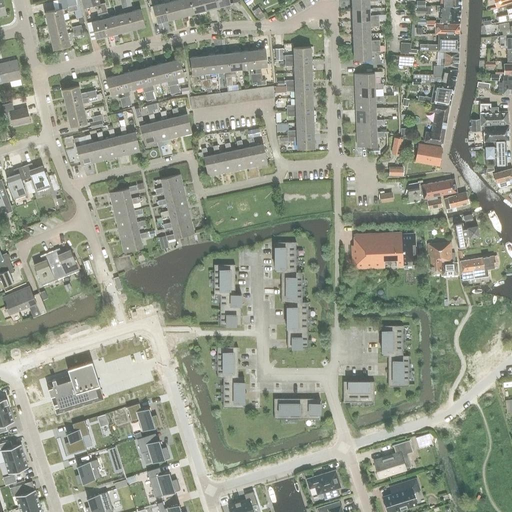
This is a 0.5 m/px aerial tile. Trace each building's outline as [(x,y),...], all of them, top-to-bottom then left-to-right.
[(75,0),(59,0),(57,1),(59,9),(62,8),(67,7),(76,5),(75,0)] [(102,13),(100,4),(98,0),(90,0),(93,6),(95,5),(99,20),(91,22),(96,39),(108,35),(104,18),(103,18),(102,13)] [(177,0),(174,0),(165,3),(169,20),(181,16),(177,0)] [(190,0),(177,0),(181,16),(194,13),(190,0)] [(190,0),(194,13),(206,10),(203,0),(190,0)] [(203,0),(206,10),(218,7),(216,0),(203,0)] [(351,0),(352,9),(369,8),(369,1),(378,1),(378,0),(351,0)] [(497,8),(506,5),(511,3),(511,0),(494,0),(495,1),(497,8)] [(157,23),(169,20),(165,3),(152,6),(157,23)] [(511,3),(506,5),(508,14),(497,17),(498,22),(511,19),(511,3)] [(425,8),(417,8),(417,13),(431,14),(431,6),(425,6),(425,8)] [(461,6),(441,6),(437,6),(437,11),(442,11),(441,22),(459,23),(461,6)] [(258,7),(253,11),(259,20),(265,16),(258,7)] [(48,25),(64,21),(62,8),(59,9),(45,12),(48,25)] [(353,22),(379,21),(379,15),(370,15),(369,8),(352,9),(353,22)] [(128,12),(133,29),(145,26),(141,9),(128,12)] [(120,32),(133,29),(128,12),(116,15),(120,32)] [(108,35),(120,32),(116,15),(104,18),(108,35)] [(64,21),(48,25),(50,37),(67,33),(64,21)] [(353,34),(370,34),(370,26),(379,26),(379,21),(353,22),(353,34)] [(459,24),(459,23),(437,23),(437,21),(427,21),(427,24),(426,27),(435,27),(435,35),(438,35),(456,35),(456,34),(459,34),(459,24)] [(511,22),(499,24),(499,30),(502,30),(502,35),(511,34),(511,35),(511,34),(511,22)] [(67,33),(50,37),(53,49),(70,46),(67,33)] [(353,47),(380,46),(380,40),(370,40),(370,34),(353,34),(353,47)] [(426,50),(445,51),(456,51),(459,51),(459,46),(459,43),(459,34),(456,35),(438,35),(437,45),(426,44),(426,50)] [(511,61),(511,37),(507,38),(508,40),(499,40),(499,43),(508,42),(508,61),(511,61)] [(417,54),(417,49),(411,49),(411,44),(401,43),(400,53),(411,54),(417,54)] [(380,51),(380,46),(353,47),(354,60),(371,59),(371,52),(380,51)] [(285,55),(285,61),(311,60),(311,47),(293,47),(294,55),(285,55)] [(283,55),(282,48),(275,48),(276,59),(284,59),(284,55),(283,55)] [(265,49),(253,50),(255,68),(255,74),(260,73),(260,67),(267,66),(265,49)] [(242,69),(255,68),(253,50),(240,52),(242,69)] [(433,75),(443,75),(444,67),(445,66),(458,67),(459,51),(456,51),(445,51),(445,59),(441,59),(440,66),(434,66),(433,75)] [(240,52),(228,53),(230,77),(235,76),(234,70),(242,69),(240,52)] [(230,77),(228,53),(215,55),(217,72),(225,71),(226,77),(230,77)] [(210,73),(217,72),(215,55),(203,56),(205,79),(210,79),(210,73)] [(190,58),(192,75),(200,74),(201,80),(205,79),(203,56),(190,58)] [(412,67),(413,57),(400,56),(398,68),(403,68),(403,66),(412,67)] [(173,85),(178,83),(176,77),(184,75),(179,59),(167,62),(173,85)] [(311,60),(285,61),(285,66),(294,66),(294,73),(312,72),(311,60)] [(16,61),(0,64),(0,82),(20,78),(16,61)] [(159,82),(167,80),(168,86),(173,85),(167,62),(155,65),(159,82)] [(149,91),(153,90),(152,84),(159,82),(155,65),(143,68),(149,91)] [(454,87),(457,69),(444,67),(443,75),(433,75),(433,76),(434,76),(434,77),(424,77),(423,84),(434,84),(454,87)] [(135,88),(142,86),(144,92),(149,91),(143,68),(131,72),(135,88)] [(123,91),(124,97),(129,96),(127,90),(135,88),(131,72),(118,75),(123,91)] [(312,85),(312,72),(294,73),(295,80),(286,80),(286,86),(312,85)] [(375,85),(375,84),(374,77),(383,77),(382,72),(374,72),(374,73),(354,74),(355,86),(375,85)] [(110,95),(123,91),(118,75),(106,78),(110,95)] [(511,94),(511,76),(503,76),(502,94),(511,94)] [(375,97),(375,96),(375,89),(383,88),(383,83),(375,84),(375,85),(355,86),(355,98),(375,97)] [(452,95),(454,87),(434,84),(432,98),(427,97),(418,96),(418,100),(431,103),(432,102),(446,104),(450,105),(452,95)] [(312,85),(286,86),(286,91),(295,91),(295,98),(313,97),(312,85)] [(87,97),(86,92),(81,94),(79,86),(62,89),(65,102),(87,97)] [(376,109),(375,108),(375,101),(383,101),(383,96),(375,96),(375,97),(355,98),(356,110),(376,109)] [(84,110),(83,103),(89,102),(88,102),(87,97),(65,102),(67,114),(84,110)] [(287,105),(287,111),(313,110),(313,97),(295,98),(296,105),(287,105)] [(13,102),(0,105),(0,110),(1,114),(10,112),(13,125),(30,122),(27,108),(14,111),(13,102)] [(449,105),(446,104),(432,102),(431,103),(430,112),(435,113),(431,133),(426,132),(425,141),(442,144),(445,127),(446,127),(447,122),(446,122),(449,105)] [(484,125),(508,124),(508,111),(498,112),(497,107),(490,107),(490,104),(480,104),(480,119),(481,125),(484,125)] [(175,117),(180,136),(192,133),(187,114),(179,116),(177,108),(172,109),(174,117),(175,117)] [(376,121),(376,120),(376,113),(384,113),(384,108),(375,108),(376,109),(356,110),(356,122),(376,121)] [(84,110),(67,114),(70,127),(87,123),(84,110)] [(287,111),(287,112),(287,116),(296,116),(296,123),(313,122),(313,110),(287,111)] [(175,117),(174,117),(167,119),(165,111),(160,112),(162,120),(163,120),(168,139),(180,136),(175,117)] [(163,120),(162,120),(156,122),(154,114),(149,115),(150,123),(152,122),(156,142),(168,139),(163,120)] [(152,122),(150,123),(151,123),(144,125),(142,117),(137,118),(139,126),(140,126),(144,145),(156,142),(152,122)] [(102,120),(93,122),(90,123),(91,129),(103,126),(102,120)] [(376,133),(376,132),(376,125),(384,125),(384,120),(376,120),(376,121),(356,122),(357,134),(376,133)] [(288,136),(314,135),(313,122),(296,123),(297,130),(287,130),(288,136)] [(494,140),(506,140),(508,140),(508,124),(484,125),(484,130),(484,145),(494,145),(494,140)] [(123,135),(128,154),(140,151),(135,132),(127,134),(125,126),(121,127),(120,127),(122,135),(123,135)] [(248,138),(260,136),(259,128),(247,130),(248,138)] [(123,135),(122,135),(115,137),(113,129),(108,130),(110,138),(112,138),(116,157),(128,154),(123,135)] [(112,138),(110,138),(104,140),(102,132),(97,133),(99,141),(100,140),(105,160),(116,157),(112,138)] [(376,133),(357,134),(357,146),(377,146),(377,137),(385,137),(384,132),(376,132),(376,133)] [(100,140),(99,141),(92,143),(90,135),(85,136),(87,143),(88,143),(93,162),(105,160),(100,140)] [(314,135),(288,136),(288,138),(288,141),(297,141),(297,149),(314,148),(314,135)] [(88,143),(87,143),(87,144),(80,146),(78,137),(73,139),(75,147),(76,147),(81,165),(93,162),(88,143)] [(251,147),(255,166),(267,163),(263,144),(255,146),(253,138),(248,139),(250,147),(251,147)] [(400,155),(403,139),(394,138),(391,154),(400,155)] [(494,140),(494,145),(485,145),(485,157),(494,157),(495,165),(507,164),(506,140),(494,140)] [(251,147),(250,147),(243,148),(242,141),(236,142),(238,149),(239,149),(243,168),(255,166),(251,147)] [(239,149),(238,149),(231,151),(230,143),(225,144),(226,152),(228,152),(232,171),(243,168),(239,149)] [(438,165),(441,148),(419,144),(416,161),(438,165)] [(228,152),(226,152),(219,154),(218,146),(213,147),(215,154),(216,154),(220,173),(232,171),(228,152)] [(216,154),(215,154),(208,156),(206,148),(201,149),(202,152),(203,157),(203,158),(204,158),(208,176),(220,173),(216,154)] [(22,166),(27,178),(32,177),(37,192),(50,187),(42,165),(33,168),(32,163),(22,166)] [(21,180),(27,178),(22,166),(13,169),(15,174),(6,177),(13,199),(26,195),(21,180)] [(403,175),(403,166),(389,166),(389,175),(403,175)] [(500,188),(511,184),(511,169),(511,168),(493,173),(496,183),(497,186),(500,188)] [(163,191),(183,186),(180,174),(160,179),(162,187),(155,189),(156,194),(163,192),(163,191)] [(0,179),(0,209),(11,206),(1,179),(0,179)] [(457,192),(454,179),(421,185),(423,198),(426,198),(427,201),(437,199),(437,196),(457,192)] [(109,193),(112,205),(131,200),(131,198),(129,192),(137,190),(136,185),(128,187),(128,188),(109,193)] [(163,191),(163,192),(165,199),(157,201),(158,206),(166,204),(166,203),(186,198),(183,186),(163,191)] [(452,207),(469,202),(466,192),(444,198),(447,208),(452,207)] [(381,202),(391,201),(390,193),(380,194),(381,202)] [(134,212),(134,210),(132,204),(140,202),(139,196),(131,198),(131,200),(112,205),(115,216),(134,212)] [(166,203),(166,204),(168,210),(160,212),(161,217),(169,215),(169,214),(188,209),(186,198),(166,203)] [(427,201),(429,209),(442,206),(441,198),(437,199),(427,201)] [(137,223),(136,222),(135,215),(143,213),(142,208),(134,210),(134,212),(115,216),(118,228),(137,223)] [(169,214),(169,215),(171,223),(163,224),(164,229),(172,227),(171,226),(191,221),(188,209),(169,214)] [(139,235),(139,234),(138,227),(146,225),(144,220),(136,222),(137,223),(118,228),(121,240),(139,235)] [(171,226),(172,227),(173,234),(166,236),(167,241),(175,239),(175,238),(194,233),(191,221),(171,226)] [(458,246),(466,245),(465,237),(469,237),(469,238),(479,236),(477,227),(467,228),(468,232),(464,233),(462,223),(454,225),(458,246)] [(121,240),(123,252),(143,247),(141,239),(148,237),(147,232),(139,234),(139,235),(121,240)] [(414,234),(402,234),(401,232),(353,234),(354,245),(351,245),(352,269),(353,269),(366,268),(385,266),(384,260),(396,260),(396,266),(404,265),(403,263),(416,263),(414,234)] [(275,257),(296,257),(296,241),(275,241),(275,257)] [(451,256),(451,253),(450,242),(427,244),(428,257),(430,257),(431,274),(441,273),(442,275),(441,261),(451,260),(451,256)] [(60,276),(65,274),(66,276),(79,270),(70,249),(61,253),(59,248),(50,252),(60,276)] [(0,266),(10,262),(6,253),(2,255),(0,250),(0,266)] [(61,278),(60,276),(50,252),(40,256),(42,260),(33,264),(42,286),(61,278)] [(496,267),(494,256),(460,261),(463,277),(474,275),(474,277),(489,275),(488,268),(496,267)] [(296,272),(296,257),(275,257),(275,272),(281,272),(296,272)] [(442,275),(457,274),(457,262),(455,262),(452,262),(451,260),(441,261),(442,275)] [(10,262),(0,266),(0,270),(1,273),(0,272),(0,287),(13,282),(10,274),(14,272),(10,262)] [(214,280),(235,280),(235,264),(214,264),(214,280)] [(281,287),(302,287),(302,272),(296,272),(281,272),(281,287)] [(235,295),(235,294),(235,280),(214,280),(214,295),(220,295),(235,295)] [(66,292),(72,289),(69,283),(64,285),(66,292)] [(33,296),(29,287),(3,298),(9,313),(28,305),(34,318),(40,315),(38,311),(45,308),(39,293),(33,296)] [(302,302),(302,287),(281,287),(281,303),(287,303),(287,302),(302,302)] [(220,310),(241,310),(241,294),(235,294),(235,295),(220,295),(220,310)] [(287,317),(308,317),(308,302),(302,302),(287,302),(287,303),(287,317)] [(241,310),(220,310),(220,325),(241,325),(241,310)] [(287,332),(308,332),(308,317),(287,317),(287,332)] [(382,341),(403,341),(403,325),(382,325),(382,341)] [(308,332),(287,332),(287,347),(308,347),(308,332)] [(403,355),(403,341),(382,341),(382,356),(388,356),(388,355),(403,355)] [(217,362),(238,362),(238,347),(217,347),(217,362)] [(388,370),(409,370),(409,355),(403,355),(388,355),(388,356),(388,370)] [(69,375),(46,382),(56,414),(103,399),(99,386),(100,385),(94,367),(92,361),(86,363),(67,369),(69,375)] [(238,377),(238,362),(217,362),(217,378),(223,378),(223,377),(238,377)] [(409,370),(388,370),(388,386),(409,386),(409,370)] [(223,392),(244,392),(244,377),(238,377),(223,377),(223,378),(223,392)] [(344,402),(359,402),(359,381),(344,381),(344,402)] [(359,381),(359,402),(375,402),(375,381),(359,381)] [(244,392),(223,392),(223,408),(244,408),(244,392)] [(0,412),(10,410),(6,398),(0,399),(0,412)] [(274,419),(290,419),(290,398),(274,398),(274,419)] [(290,419),(305,419),(305,398),(290,398),(290,419)] [(305,398),(305,419),(320,419),(320,398),(305,398)] [(139,403),(127,407),(131,421),(138,419),(142,431),(159,425),(156,414),(151,416),(149,407),(141,409),(139,403)] [(14,421),(10,410),(0,412),(0,432),(7,430),(5,424),(14,421)] [(69,441),(65,443),(68,454),(86,448),(82,436),(89,434),(84,420),(72,424),(74,430),(66,433),(69,441)] [(417,437),(419,443),(429,440),(427,434),(417,437)] [(149,435),(137,439),(141,453),(143,452),(148,451),(151,460),(152,463),(170,458),(166,446),(161,448),(159,439),(156,440),(151,442),(149,436),(149,435)] [(0,448),(4,462),(24,455),(21,443),(12,446),(10,440),(0,443),(0,448)] [(413,452),(409,440),(391,445),(392,446),(393,445),(395,454),(374,460),(379,477),(406,469),(401,453),(403,452),(404,455),(413,452)] [(116,447),(108,449),(111,458),(118,456),(116,447)] [(28,467),(24,455),(4,462),(8,473),(28,467)] [(79,474),(75,475),(78,485),(100,478),(97,467),(99,466),(97,459),(77,465),(79,474)] [(159,467),(147,471),(155,497),(180,490),(176,479),(172,480),(169,471),(161,474),(159,467)] [(340,487),(335,471),(321,475),(321,474),(320,474),(321,475),(307,479),(309,488),(315,486),(317,494),(322,492),(324,499),(324,500),(339,495),(339,494),(338,495),(336,488),(340,487)] [(126,479),(114,483),(116,489),(127,485),(126,479)] [(387,511),(390,511),(406,507),(416,504),(412,492),(419,489),(416,479),(391,487),(393,494),(383,497),(386,504),(384,505),(386,511),(388,511),(387,511)] [(19,494),(15,496),(18,507),(39,501),(35,489),(33,490),(27,492),(24,484),(17,486),(19,494)] [(89,506),(85,508),(86,511),(109,511),(113,511),(107,491),(87,498),(89,506)] [(246,500),(228,505),(230,511),(253,511),(251,506),(257,504),(253,491),(244,494),(246,500)] [(42,511),(39,501),(18,507),(19,511),(42,511)] [(162,501),(157,503),(159,511),(186,511),(182,511),(181,511),(179,503),(164,508),(162,501)]
